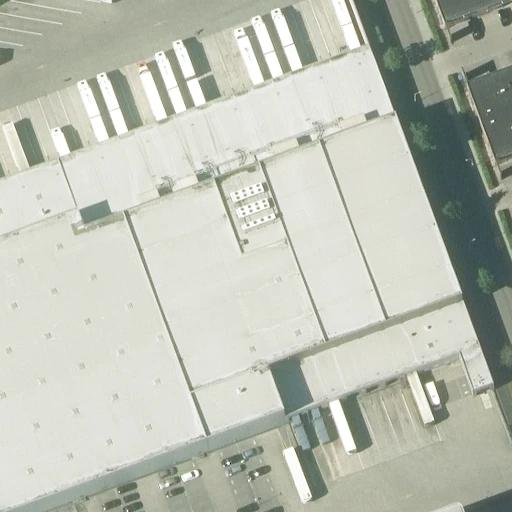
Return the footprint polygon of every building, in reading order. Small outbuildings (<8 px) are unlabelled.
[(478,0),(433,0),(445,30),(484,16),(478,0)] [(511,0),(478,0),(484,16),(511,5),(511,0)] [(0,511),(46,511),(459,360),(473,398),(491,391),(494,390),(490,380),(372,60),(369,51),(369,52),(313,72),(0,187),(0,511)] [(511,92),(506,76),(467,90),(481,128),(511,117),(511,92)] [(511,117),(481,128),(495,167),(511,160),(511,117)]
